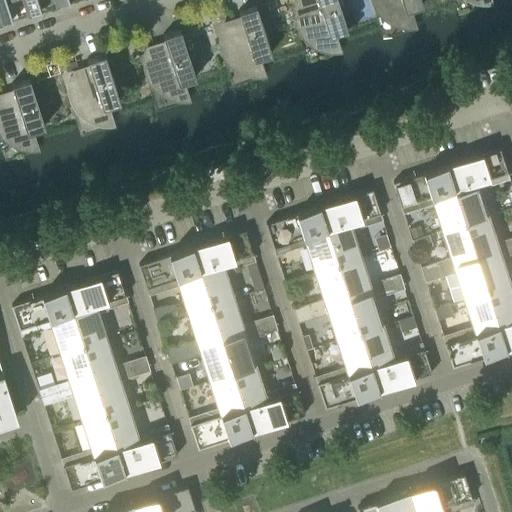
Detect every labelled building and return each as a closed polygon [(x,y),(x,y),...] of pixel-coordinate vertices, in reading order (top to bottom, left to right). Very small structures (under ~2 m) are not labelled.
[(0,0),(0,23),(12,20),(5,0),(0,0)] [(22,0),(27,15),(41,10),(37,0),(22,0)] [(321,45),(332,47),(334,47),(332,42),(330,33),(346,27),(337,0),(304,0),(300,2),(298,12),(300,23),(305,33),(312,40),(321,45)] [(397,21),(407,23),(410,23),(408,18),(405,8),(422,3),(420,0),(375,0),(380,8),(388,16),(397,21)] [(256,5),(263,29),(273,26),(265,1),(256,5)] [(246,70),(256,71),(259,71),(257,66),(254,57),(271,52),(263,29),(256,5),(255,4),(238,9),(241,20),(224,26),(222,37),(224,47),(229,57),(236,64),(245,69),(246,70)] [(170,94),(181,96),(183,96),(181,90),(179,81),(195,76),(180,28),(162,34),(166,45),(148,50),(147,61),(149,72),(153,81),(161,89),(169,93),(170,94)] [(95,118),(105,120),(108,120),(106,114),(103,106),(120,100),(104,52),(87,58),(90,69),(73,74),(71,85),(73,96),(78,106),(85,113),(93,118),(95,118)] [(19,142),(30,144),(32,144),(30,138),(27,130),(44,125),(36,99),(31,86),(29,77),(11,82),(14,93),(0,97),(0,125),(2,130),(10,137),(18,142),(19,142)] [(44,82),(31,86),(36,99),(48,95),(44,82)] [(459,155),(444,160),(453,187),(507,170),(499,147),(460,159),(459,155)] [(392,181),(400,205),(453,187),(444,160),(430,165),(431,168),(392,181)] [(453,187),(464,222),(487,214),(478,188),(509,178),(507,170),(453,187)] [(433,202),(442,229),(464,222),(453,187),(400,205),(402,212),(433,202)] [(332,196),(317,201),(326,228),(379,211),(372,188),(333,200),(332,196)] [(265,222),(273,245),(326,228),(317,201),(303,206),(304,209),(265,222)] [(326,228),(337,263),(360,255),(351,229),(382,219),(379,211),(326,228)] [(464,222),(475,256),(511,244),(511,235),(495,241),(487,214),(464,222)] [(420,266),(422,273),(475,256),(464,222),(442,229),(450,256),(420,266)] [(419,224),(408,228),(412,237),(422,234),(419,224)] [(306,243),(315,270),(337,263),(326,228),(273,245),(275,253),(306,243)] [(205,237),(190,242),(199,269),(252,252),(245,229),(206,241),(205,237)] [(138,263),(146,286),(199,269),(190,242),(176,247),(177,250),(138,263)] [(486,290),(509,283),(500,256),(511,252),(511,244),(475,256),(486,290)] [(199,269),(210,304),(232,296),(224,270),(255,260),(252,252),(199,269)] [(337,263),(348,297),(401,280),(399,272),(368,282),(360,255),(337,263)] [(455,271),(464,297),(486,290),(475,256),(422,273),(425,281),(455,271)] [(292,307),(295,314),(348,297),(337,263),(315,270),(323,297),(292,307)] [(179,284),(188,311),(210,304),(199,269),(146,286),(148,294),(179,284)] [(77,278),(63,283),(72,310),(125,293),(117,270),(79,282),(77,278)] [(348,297),(359,331),(382,324),(373,297),(404,287),(401,280),(348,297)] [(11,304),(18,327),(72,310),(63,283),(48,288),(50,291),(11,304)] [(486,290),(497,325),(511,319),(511,292),(509,283),(486,290)] [(442,334),(444,342),(497,325),(486,290),(464,297),(473,324),(442,334)] [(246,306),(263,304),(261,291),(244,293),(246,306)] [(72,310),(83,345),(105,337),(97,311),(128,301),(125,293),(72,310)] [(210,304),(221,338),(274,321),(272,313),(241,323),(232,296),(210,304)] [(328,312),(337,338),(359,331),(348,297),(295,314),(297,322),(328,312)] [(162,304),(152,308),(157,321),(166,318),(162,304)] [(165,347),(168,355),(221,338),(210,304),(188,311),(196,338),(165,347)] [(52,325),(60,352),(83,345),(72,310),(18,327),(21,335),(52,325)] [(511,319),(497,325),(506,352),(511,349),(511,319)] [(221,338),(232,372),(255,365),(246,338),(277,328),(274,321),(221,338)] [(359,331),(370,366),(424,348),(421,341),(390,351),(382,324),(359,331)] [(497,325),(444,342),(452,365),(491,353),(492,356),(506,352),(497,325)] [(314,375),(317,383),(370,366),(359,331),(337,338),(345,365),(314,375)] [(83,345),(94,379),(147,362),(145,354),(114,364),(105,337),(83,345)] [(201,353),(210,379),(232,372),(221,338),(168,355),(170,363),(201,353)] [(38,388),(41,396),(94,379),(83,345),(60,352),(69,379),(38,388)] [(424,348),(370,366),(379,393),(393,388),(392,385),(431,372),(424,348)] [(94,379),(105,413),(127,406),(119,379),(150,369),(147,362),(94,379)] [(232,372),(243,407),(296,389),(294,382),(263,392),(255,365),(232,372)] [(370,366),(317,383),(324,406),(364,394),(365,397),(379,393),(370,366)] [(2,372),(0,372),(0,418),(16,414),(2,372)] [(187,416),(190,424),(243,407),(232,372),(210,379),(218,406),(187,416)] [(74,394),(82,420),(105,413),(94,379),(41,396),(43,404),(74,394)] [(296,389),(243,407),(252,434),(266,429),(265,425),(304,413),(296,389)] [(105,413),(116,448),(169,430),(167,423),(136,433),(127,406),(105,413)] [(243,407),(190,424),(197,447),(236,435),(237,438),(252,434),(243,407)] [(60,457),(63,465),(116,448),(105,413),(82,420),(91,447),(60,457)] [(169,430),(116,448),(125,475),(139,470),(138,466),(177,454),(169,430)] [(116,448),(63,465),(70,488),(109,476),(110,479),(125,475),(116,448)] [(423,481),(409,485),(417,511),(418,511),(471,495),(463,472),(424,484),(423,481)] [(147,494),(132,499),(136,511),(184,511),(195,509),(187,485),(148,498),(147,494)] [(357,506),(358,511),(417,511),(409,485),(395,490),(396,493),(357,506)] [(418,511),(445,511),(473,503),(471,495),(418,511)] [(103,511),(136,511),(132,499),(118,503),(119,507),(103,511)]
